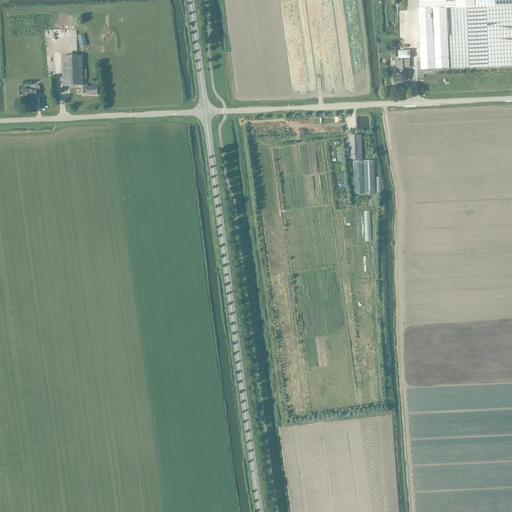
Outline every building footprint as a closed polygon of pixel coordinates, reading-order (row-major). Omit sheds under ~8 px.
[(454,0),(417,0),(418,10),(447,9),(455,9),(454,0)] [(455,9),(447,9),(448,38),(449,69),(489,68),(511,66),(511,0),(476,0),(476,8),(455,9)] [(454,0),(455,9),(476,8),(476,0),(454,0)] [(447,9),(418,10),(419,18),(420,39),(421,70),(449,69),(448,38),(447,9)] [(82,56),(61,56),(63,87),(83,86),(83,85),(83,79),(86,79),(86,70),(82,70),(82,56)] [(396,76),(395,76),(396,82),(402,81),(402,80),(406,80),(406,71),(403,71),(403,68),(410,68),(409,60),(399,60),(399,59),(398,59),(398,61),(396,61),(396,76)] [(39,87),(39,85),(35,85),(35,87),(34,87),(34,90),(26,90),(26,88),(22,88),(22,96),(23,97),(26,97),(26,98),(32,97),(32,98),(36,98),(36,94),(40,94),(39,87)] [(83,86),(83,94),(87,94),(87,95),(91,95),(97,95),(97,87),(86,87),(86,85),(83,85),(83,86)] [(349,160),(362,159),(361,135),(348,135),(349,160)] [(354,195),(375,194),(374,161),(353,162),(354,195)]
